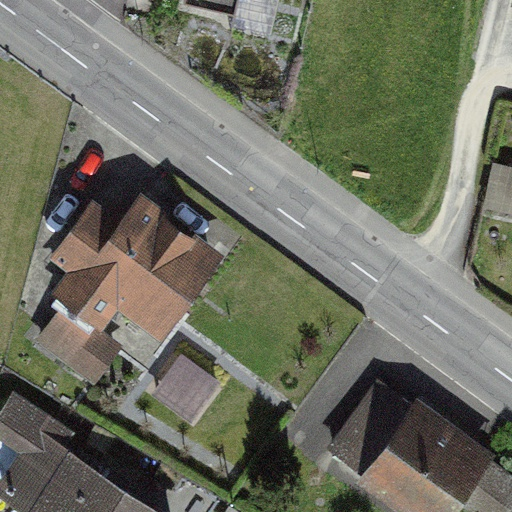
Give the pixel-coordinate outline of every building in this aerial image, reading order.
[(206,256),(137,204),(116,232),(85,209),(56,248),(76,263),(58,287),(96,316),(114,292),(156,324),(206,256)] [(110,346),(86,328),(85,329),(58,309),(37,337),(88,375),(110,346)] [(213,387),(170,359),(145,399),(188,426),(213,387)] [(511,485),(480,462),(481,460),(376,383),(329,448),(415,511),(442,511),(450,502),(463,511),(493,511),(511,487),(511,485)] [(0,429),(26,447),(0,485),(0,488),(35,511),(150,511),(53,447),(62,433),(10,398),(0,413),(0,429)]
